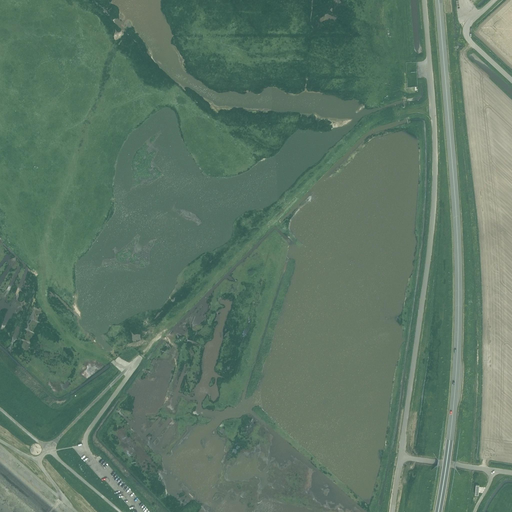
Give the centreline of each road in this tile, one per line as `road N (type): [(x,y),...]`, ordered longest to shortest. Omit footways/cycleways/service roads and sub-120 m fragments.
road 1 (trunk): [(437,511),(458,328),(438,0)]
road 2 (unclassified): [(400,457),(433,189),(424,0)]
road 3 (unclassified): [(139,511),(85,444),(135,362)]
